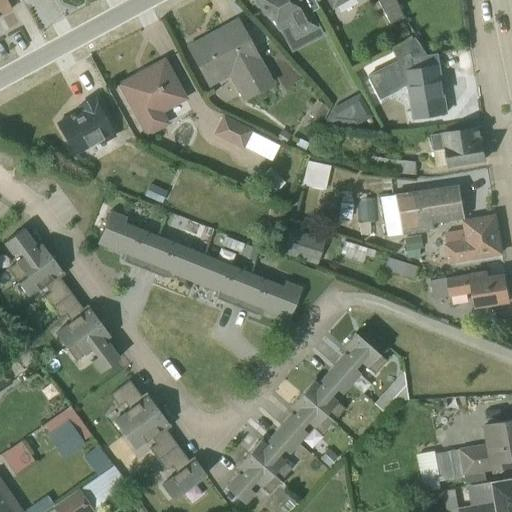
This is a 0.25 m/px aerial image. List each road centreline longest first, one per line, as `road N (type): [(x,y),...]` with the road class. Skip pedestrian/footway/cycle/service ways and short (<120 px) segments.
road 1 (residential): [(0,187),(35,214),(192,433),(218,436),(335,304)]
road 2 (residential): [(152,0),(0,81)]
